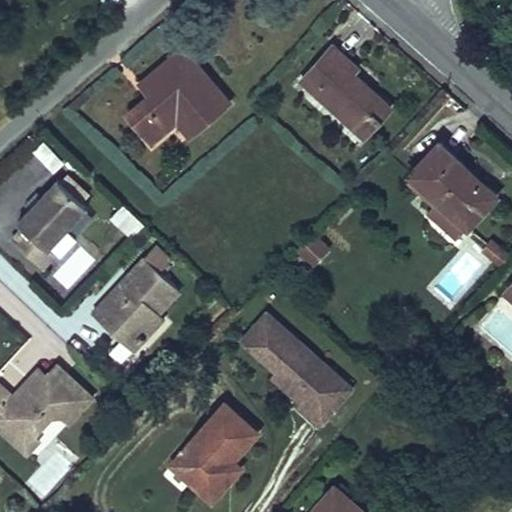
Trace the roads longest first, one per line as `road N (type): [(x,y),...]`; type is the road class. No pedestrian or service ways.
road 1 (residential): [(0,136),(156,0)]
road 2 (tertiary): [(405,18),(511,114)]
